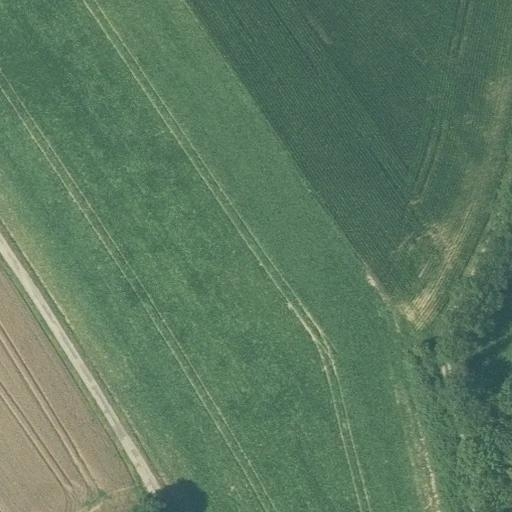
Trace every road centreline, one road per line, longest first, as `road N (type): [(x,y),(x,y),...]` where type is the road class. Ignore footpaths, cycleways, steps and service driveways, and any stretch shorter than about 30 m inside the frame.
road 1 (track): [(511,167),(431,362),(459,511)]
road 2 (track): [(0,248),(93,384),(165,511)]
